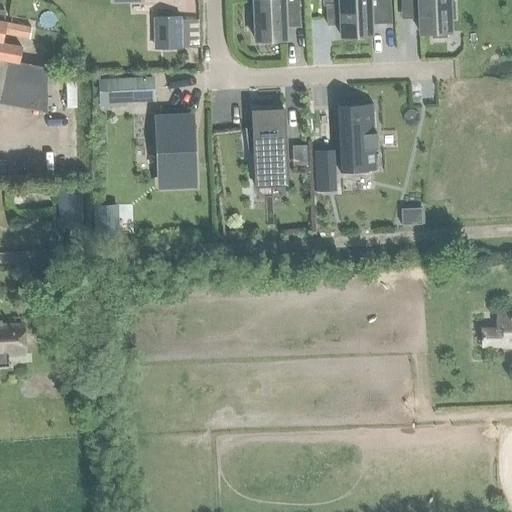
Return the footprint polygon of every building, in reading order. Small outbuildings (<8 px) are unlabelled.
[(299,26),(297,0),(252,0),(253,13),(249,13),(249,27),(254,27),(255,41),(285,40),(284,27),(299,26)] [(340,24),(340,37),(370,36),(370,24),(390,23),(388,0),(338,0),(339,4),(326,5),(327,25),(340,24)] [(400,0),(402,18),(419,18),(420,33),(431,33),(432,38),(445,37),(445,32),(449,32),(449,19),(454,19),(453,2),(448,2),(447,0),(400,0)] [(181,16),(156,17),(157,49),(182,48),(181,16)] [(0,103),(47,112),(48,68),(20,62),(23,47),(3,43),(4,34),(29,38),(32,27),(0,21),(0,103)] [(152,99),(151,77),(107,79),(108,101),(152,99)] [(337,105),(335,105),(339,172),(340,172),(340,171),(362,170),(361,166),(374,165),(374,170),(375,170),(374,149),(376,149),(376,133),(374,133),(372,104),(371,104),(371,109),(359,109),(358,106),(337,107),(337,105)] [(252,151),(254,186),(286,185),(283,109),(250,110),(251,128),(244,128),(247,153),(248,153),(252,151)] [(191,126),(162,120),(156,120),(158,184),(194,182),(191,126)] [(306,145),(291,146),(292,167),(307,166),(306,145)] [(83,226),(80,186),(58,188),(61,228),(83,226)] [(93,205),(94,235),(114,234),(113,204),(93,205)] [(421,224),(420,208),(408,209),(409,225),(421,224)] [(501,347),(511,346),(511,314),(496,315),(497,329),(481,329),(481,346),(501,345),(501,347)] [(23,354),(21,326),(0,326),(0,366),(7,366),(7,355),(23,354)]
